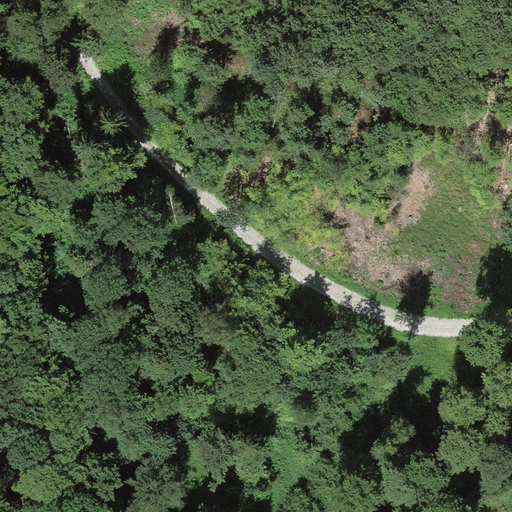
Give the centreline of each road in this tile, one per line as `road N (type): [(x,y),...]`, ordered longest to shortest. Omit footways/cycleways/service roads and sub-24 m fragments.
road 1 (track): [(54,0),(132,126),(238,230),(354,303),(449,334),(511,323)]
road 2 (track): [(97,511),(0,126)]
